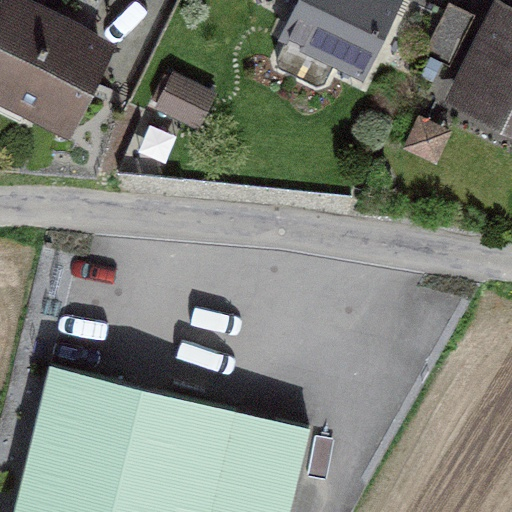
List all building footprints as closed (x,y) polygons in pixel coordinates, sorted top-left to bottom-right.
[(111,44),(5,0),(0,0),(0,120),(66,149),(111,44)] [(403,1),(401,0),(301,0),(280,47),(364,86),(403,1)] [(445,2),(422,52),(448,64),(471,14),(445,2)] [(457,97),(511,123),(511,16),(497,10),(457,97)] [(201,94),(171,78),(157,103),(188,119),(201,94)] [(300,511),(320,431),(38,363),(2,511),(300,511)]
